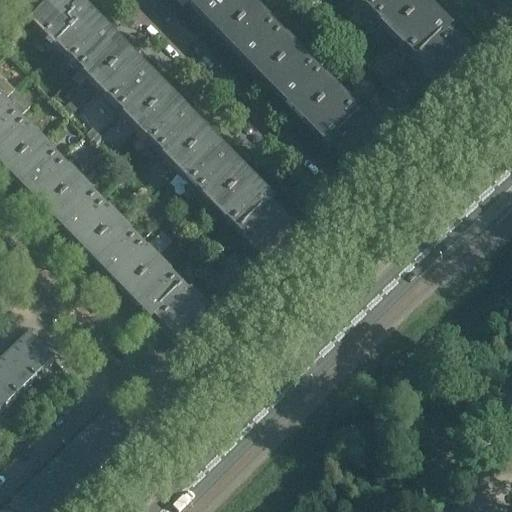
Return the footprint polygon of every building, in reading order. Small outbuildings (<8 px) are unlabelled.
[(259,15),(249,4),(246,7),(239,0),(193,0),(187,6),(227,47),(259,15)] [(426,11),(415,0),(356,0),(354,2),(364,13),(367,11),(385,29),(383,32),(393,43),(426,11)] [(57,53),(90,21),(83,14),(79,17),(64,2),(35,30),(48,43),(49,42),(58,52),(57,53)] [(467,60),(447,39),(450,36),(426,11),(393,43),(404,54),(407,51),(428,73),(425,76),(438,89),(467,60)] [(299,56),(288,45),(286,47),(267,29),(270,26),(259,15),(227,47),(266,88),(299,56)] [(130,62),(90,21),(57,53),(68,64),(71,62),(89,80),(86,83),(97,94),(130,62)] [(338,97),(328,86),(325,88),(307,69),(310,67),(299,56),(266,88),(306,128),(338,97)] [(169,103),(130,62),(97,94),(108,105),(110,102),(129,121),(126,124),(137,134),(169,103)] [(383,142),(370,129),(368,132),(346,110),(349,108),(338,97),(306,128),(330,153),(333,149),(354,171),(383,142)] [(209,143),(169,103),(137,134),(147,145),(150,143),(168,162),(166,164),(176,175),(209,143)] [(42,147),(31,136),(29,139),(10,120),(13,117),(2,107),(0,108),(0,169),(9,179),(42,147)] [(249,184),(209,143),(176,175),(187,186),(190,184),(208,202),(205,205),(216,216),(249,184)] [(81,188),(71,177),(68,179),(50,161),(53,158),(42,147),(9,179),(49,220),(81,188)] [(290,233),(269,212),(272,208),(249,184),(216,216),(227,227),(229,224),(251,246),(248,249),(260,262),(290,233)] [(121,229),(110,218),(108,220),(90,201),(92,199),(81,188),(49,220),(88,260),(121,229)] [(161,269),(150,258),(147,261),(129,242),(132,240),(121,229),(88,260),(128,301),(161,269)] [(205,315),(193,302),(190,305),(169,283),(171,280),(161,269),(128,301),(152,326),(155,322),(176,344),(205,315)] [(55,364),(51,359),(50,360),(30,339),(28,340),(29,340),(11,357),(35,382),(53,365),(55,364)] [(35,382),(11,357),(0,368),(0,381),(17,399),(35,382)] [(0,415),(17,399),(0,381),(0,415)] [(132,443),(128,438),(127,439),(107,418),(105,419),(89,436),(113,460),(130,444),(132,443)] [(113,460),(89,436),(71,453),(94,478),(113,460)] [(94,478),(71,453),(53,471),(76,495),(94,478)] [(59,511),(76,495),(53,471),(34,489),(57,511),(59,511)] [(57,511),(34,489),(16,506),(22,511),(57,511)]
